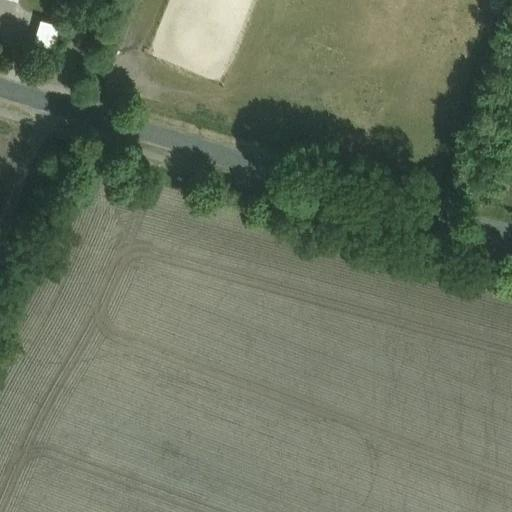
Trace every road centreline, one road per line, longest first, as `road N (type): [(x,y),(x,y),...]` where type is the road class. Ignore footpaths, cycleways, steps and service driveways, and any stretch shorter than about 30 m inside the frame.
road 1 (tertiary): [(0,89),(511,238)]
road 2 (track): [(94,0),(0,232)]
